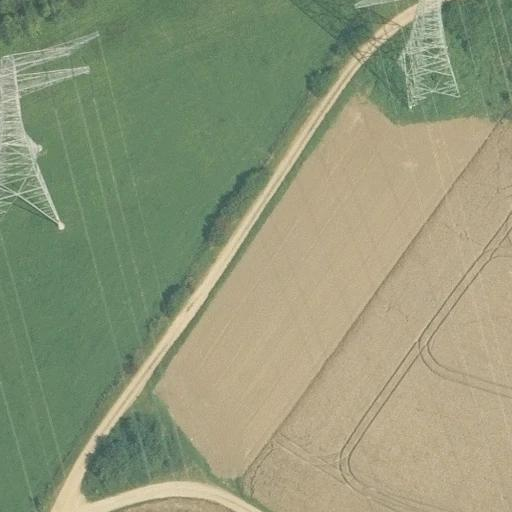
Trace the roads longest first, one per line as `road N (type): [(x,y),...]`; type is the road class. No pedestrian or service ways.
road 1 (track): [(443,0),(383,34),(133,391),(61,511)]
road 2 (track): [(247,511),(188,487),(96,511)]
